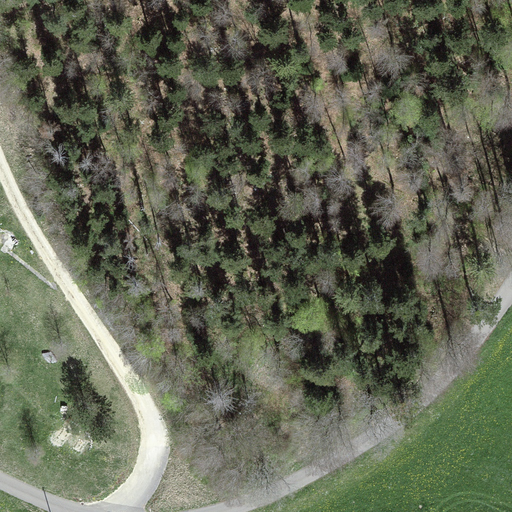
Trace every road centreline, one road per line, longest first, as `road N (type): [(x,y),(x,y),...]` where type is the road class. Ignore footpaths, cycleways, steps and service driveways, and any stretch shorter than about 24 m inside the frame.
road 1 (track): [(122,511),(146,475),(151,420),(28,226),(0,166)]
road 2 (unclassified): [(215,511),(296,479),(396,418),(458,359),(511,288)]
